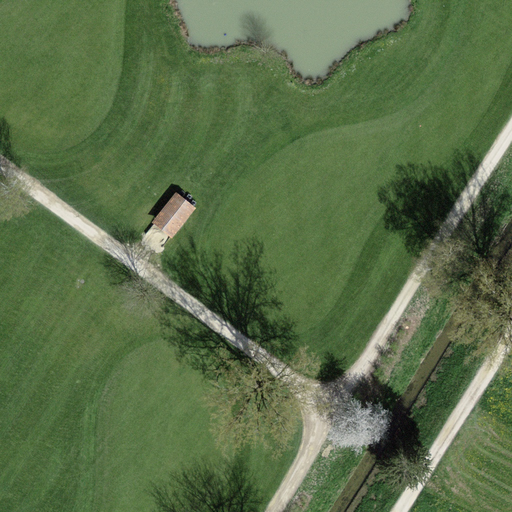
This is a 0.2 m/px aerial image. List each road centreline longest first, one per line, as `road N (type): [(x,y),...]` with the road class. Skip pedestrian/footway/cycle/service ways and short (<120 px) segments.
road 1 (track): [(511,127),(357,375),(329,405),(273,511)]
road 2 (track): [(511,336),(403,511)]
